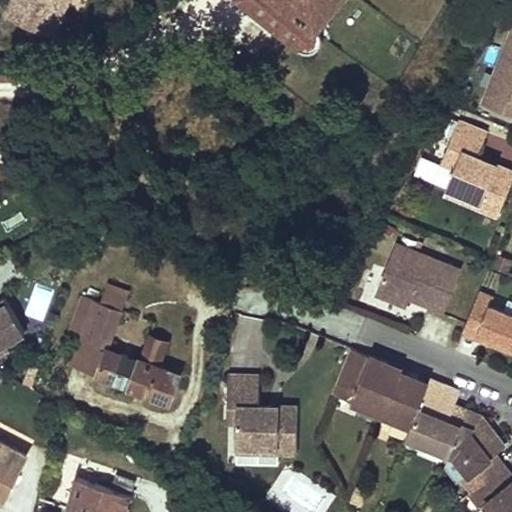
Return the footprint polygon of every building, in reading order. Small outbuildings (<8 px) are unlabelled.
[(59,0),(19,0),(20,1),(17,0),(12,0),(6,17),(52,37),(66,7),(58,3),(59,0)] [(318,31),(315,27),(331,8),(321,0),(240,0),(299,47),(303,50),(308,50),(313,49),(317,45),(319,41),(320,36),(318,31)] [(511,40),(496,80),(505,84),(499,98),(490,95),(485,110),(511,120),(511,40)] [(505,84),(496,80),(490,95),(499,98),(505,84)] [(463,198),(460,203),(498,219),(511,184),(511,175),(496,168),(495,173),(486,169),(487,165),(477,160),(487,137),(458,125),(448,150),(461,155),(454,174),(446,191),(463,198)] [(0,168),(11,146),(0,141),(0,168)] [(440,168),(454,174),(461,155),(448,150),(440,168)] [(444,197),(460,203),(463,198),(446,191),(444,197)] [(432,301),(429,310),(428,313),(443,319),(461,273),(396,248),(376,297),(406,309),(409,302),(412,293),(432,301)] [(100,300),(124,309),(130,293),(106,284),(100,300)] [(409,302),(429,310),(432,301),(412,293),(409,302)] [(70,333),(81,337),(95,298),(84,294),(70,333)] [(479,296),(466,328),(479,333),(477,338),(491,343),(511,351),(511,318),(489,309),(493,302),(479,296)] [(0,346),(7,342),(27,331),(7,297),(0,300),(0,346)] [(108,347),(99,372),(99,373),(168,399),(178,373),(161,366),(170,341),(151,334),(142,357),(110,345),(124,309),(100,300),(95,298),(81,337),(108,347)] [(71,362),(99,372),(108,347),(81,337),(71,362)] [(7,342),(0,346),(0,353),(10,347),(7,342)] [(384,417),(401,375),(393,371),(390,376),(384,373),(388,365),(371,358),(354,352),(336,397),(384,417)] [(393,371),(401,375),(403,371),(388,365),(384,373),(390,376),(393,371)] [(433,417),(445,389),(429,382),(428,386),(415,381),(401,375),(384,417),(412,428),(419,411),(433,417)] [(260,377),(229,376),(228,407),(237,408),(237,424),(236,448),(258,448),(258,454),(296,455),(297,408),(279,408),(278,413),(270,412),(270,408),(259,408),(260,377)] [(455,408),(457,403),(460,395),(445,389),(433,417),(419,411),(412,428),(408,438),(450,455),(461,428),(457,427),(460,421),(451,417),(455,408)] [(237,408),(228,407),(227,424),(237,424),(237,408)] [(460,421),(463,412),(455,408),(451,417),(460,421)] [(481,419),(463,412),(460,421),(457,427),(461,428),(450,455),(455,458),(469,476),(464,481),(474,494),(504,470),(494,458),(505,450),(481,419)] [(0,494),(5,497),(27,454),(0,440),(0,494)] [(511,511),(511,480),(504,470),(474,494),(487,511),(511,511)] [(67,511),(128,511),(134,496),(78,476),(67,511)]
